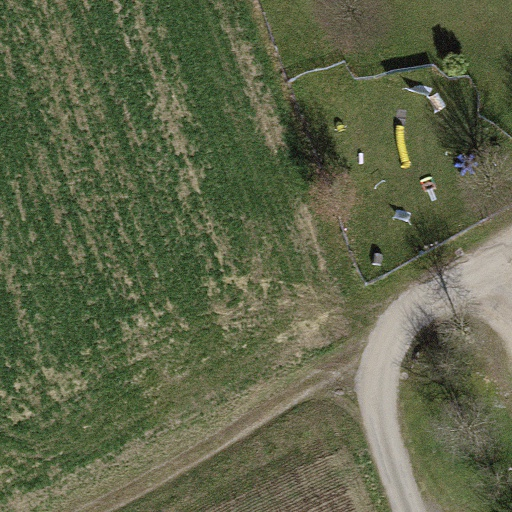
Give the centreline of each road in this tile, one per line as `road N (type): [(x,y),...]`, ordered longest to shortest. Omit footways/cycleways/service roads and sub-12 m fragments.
road 1 (track): [(342,354),(241,432),(78,511)]
road 2 (track): [(511,239),(342,354)]
road 3 (track): [(342,354),(413,511)]
